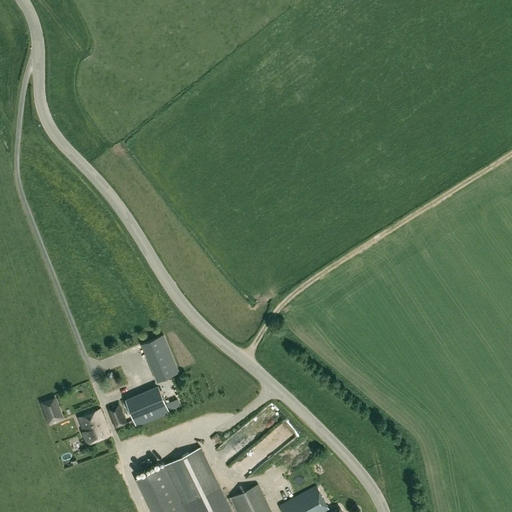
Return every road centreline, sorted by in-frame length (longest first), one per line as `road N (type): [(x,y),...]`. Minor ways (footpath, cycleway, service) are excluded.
road 1 (tertiary): [(384,511),(257,368),(183,305),(126,216),(57,138),(40,103),(36,22),(23,0)]
road 2 (unknown): [(283,396),(118,453),(141,511)]
